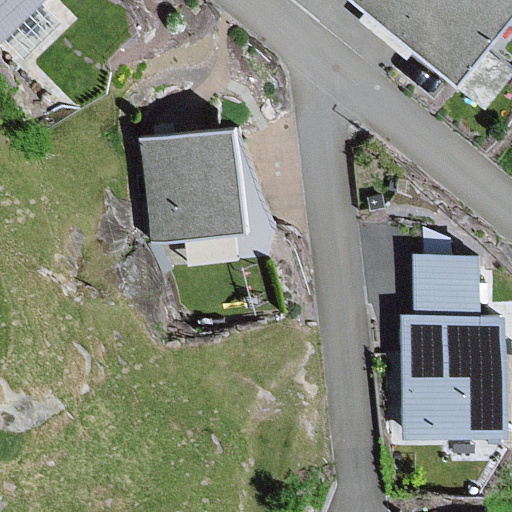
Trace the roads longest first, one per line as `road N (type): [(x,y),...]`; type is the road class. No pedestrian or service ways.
road 1 (residential): [(323,55),(363,511)]
road 2 (residential): [(511,207),(323,55)]
